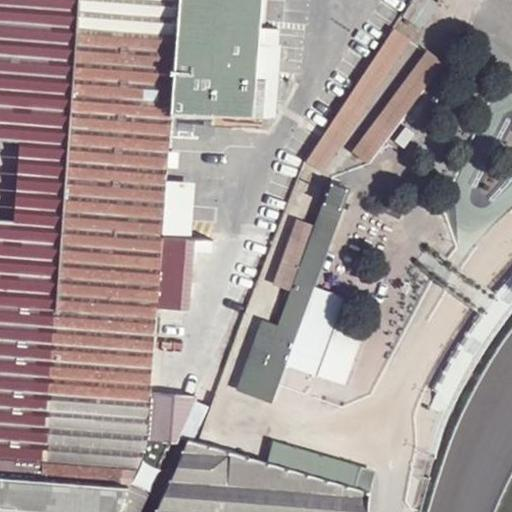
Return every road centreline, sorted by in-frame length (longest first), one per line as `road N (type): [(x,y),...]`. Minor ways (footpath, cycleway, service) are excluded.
road 1 (unknown): [(511,235),(477,268),(407,380),(386,511)]
road 2 (unknown): [(477,268),(468,176),(497,112),(511,103)]
road 3 (unknown): [(395,447),(226,401)]
